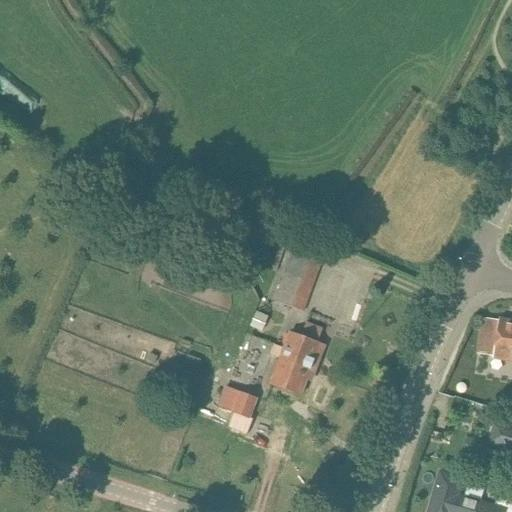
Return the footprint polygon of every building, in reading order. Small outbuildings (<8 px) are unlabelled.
[(299,235),(298,238),(274,301),(303,312),(328,246),(299,235)] [(272,270),(278,272),(287,245),(281,243),(272,270)] [(511,321),(499,319),(499,321),(483,319),(478,354),(498,357),(496,360),(511,363),(511,321)] [(294,363),(315,371),(325,345),(318,343),(323,330),(307,324),(300,340),(290,337),(286,348),(299,353),(294,363)] [(310,371),(314,373),(315,371),(294,363),(299,353),(286,348),(271,385),(300,397),(306,381),(310,371)] [(157,356),(150,354),(148,360),(154,363),(157,356)] [(185,367),(175,363),(170,374),(179,377),(177,382),(200,391),(207,372),(199,369),(202,361),(189,356),(185,367)] [(235,414),(230,427),(249,435),(254,420),(249,418),(256,400),(226,388),(219,408),(235,414)] [(511,428),(494,423),(488,445),(511,451),(511,428)] [(458,497),(463,480),(440,473),(430,511),(433,511),(504,511),(505,510),(473,502),(458,497)]
